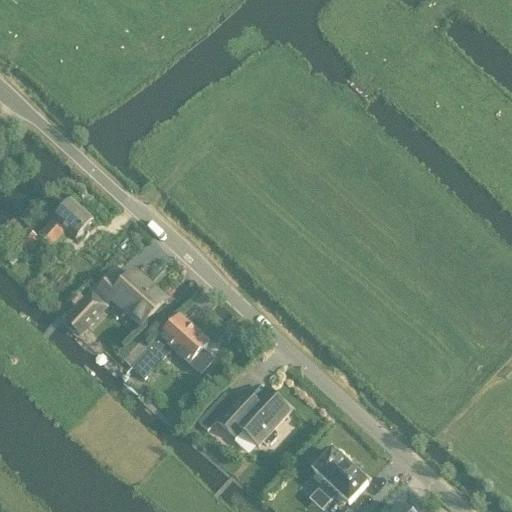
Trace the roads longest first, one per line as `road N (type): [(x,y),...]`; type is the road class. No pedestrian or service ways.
road 1 (tertiary): [(459,511),(0,86)]
road 2 (track): [(220,0),(92,116),(15,53),(0,72)]
